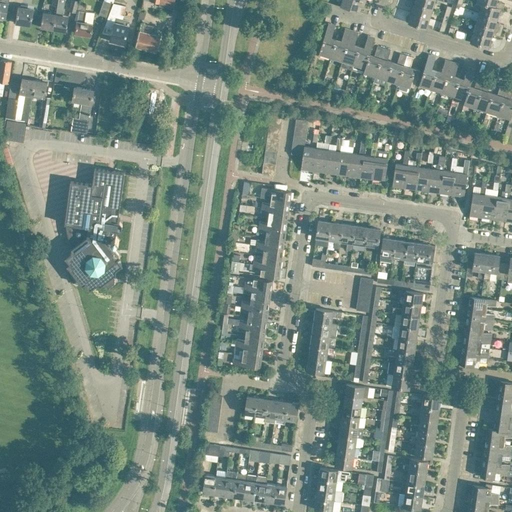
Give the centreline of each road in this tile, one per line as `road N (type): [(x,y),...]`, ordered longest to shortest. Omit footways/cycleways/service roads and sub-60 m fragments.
road 1 (tertiary): [(195,82),(148,443),(116,511)]
road 2 (tertiary): [(152,511),(220,85)]
road 3 (residential): [(297,511),(311,401),(285,372),(284,359),(306,194)]
road 4 (residential): [(451,235),(437,345),(461,399),(444,511)]
road 5 (residential): [(383,0),(376,22),(495,60),(511,42)]
road 6 (residential): [(306,194),(445,214),(451,235)]
road 7 (residential): [(143,72),(0,46)]
